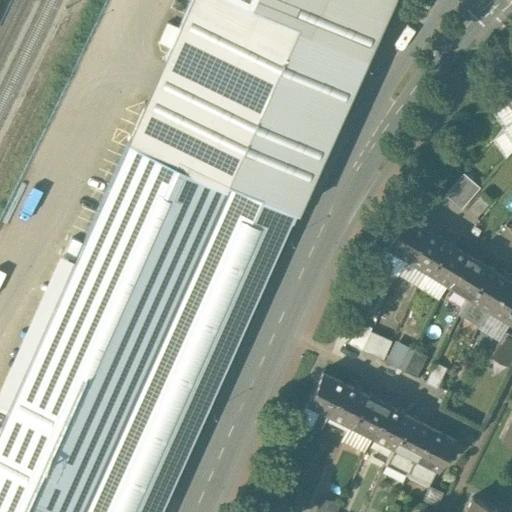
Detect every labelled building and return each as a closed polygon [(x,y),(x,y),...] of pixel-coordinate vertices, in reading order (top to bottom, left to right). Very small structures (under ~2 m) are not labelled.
[(189,0),(129,135),(225,178),(296,209),(389,0),(189,0)] [(511,119),(502,126),(511,141),(511,119)] [(0,425),(0,511),(75,511),(225,178),(129,135),(0,425)] [(463,172),(445,194),(461,208),(480,187),(463,172)] [(225,178),(75,511),(159,511),(284,233),(292,219),(296,209),(225,178)] [(425,228),(404,215),(387,244),(407,257),(425,228)] [(446,241),(425,228),(407,257),(428,270),(446,241)] [(466,253),(446,241),(428,270),(448,282),(466,253)] [(487,266),(466,253),(448,282),(469,295),(487,266)] [(507,279),(487,266),(469,295),(489,307),(507,279)] [(511,316),(511,281),(507,279),(489,307),(510,320),(511,316)] [(489,307),(469,295),(457,313),(477,326),(489,307)] [(389,353),(393,333),(358,325),(354,345),(389,353)] [(511,358),(511,335),(504,331),(491,357),(508,366),(511,358)] [(426,355),(413,348),(403,370),(415,376),(426,355)] [(344,381),(322,370),(307,400),(329,411),(344,381)] [(365,392),(344,381),(329,411),(350,422),(365,392)] [(387,403),(365,392),(350,422),(372,433),(387,403)] [(408,414),(387,403),(372,433),(393,444),(408,414)] [(511,413),(501,437),(511,442),(511,413)] [(430,425),(408,414),(393,444),(415,455),(430,425)] [(452,436),(430,425),(415,455),(437,466),(452,436)] [(270,502),(295,511),(301,511),(312,485),(281,473),(270,502)] [(315,511),(337,511),(341,502),(322,495),(315,511)] [(471,497),(463,511),(501,511),(502,511),(471,497)]
